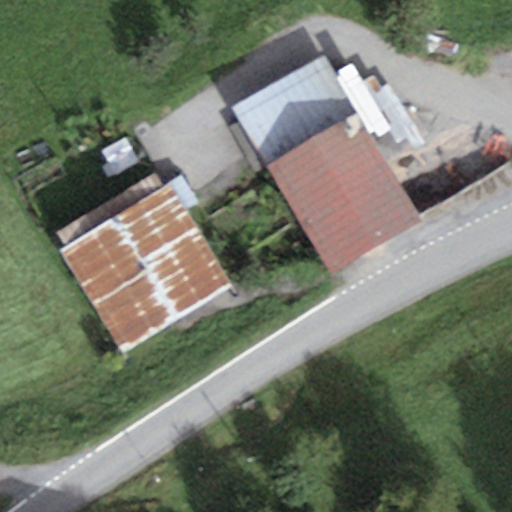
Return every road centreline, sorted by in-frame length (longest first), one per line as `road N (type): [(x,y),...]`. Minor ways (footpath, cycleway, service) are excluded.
road 1 (tertiary): [(42,511),(297,343),(511,235)]
road 2 (track): [(172,137),(292,63),(331,49),(511,112)]
